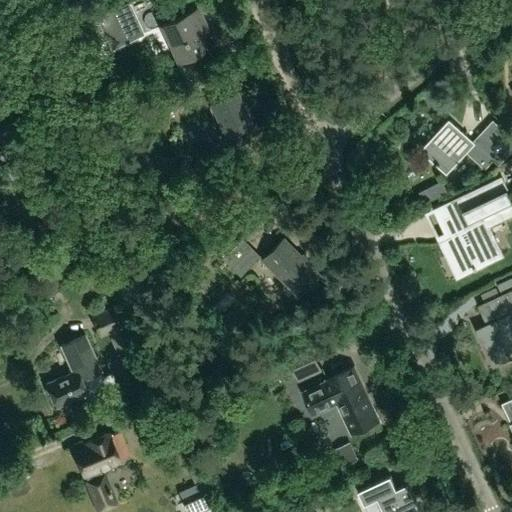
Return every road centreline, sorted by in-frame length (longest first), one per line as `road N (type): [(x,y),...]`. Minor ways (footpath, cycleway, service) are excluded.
road 1 (residential): [(496,511),(326,148)]
road 2 (residential): [(326,148),(511,0)]
road 3 (residential): [(326,148),(257,0)]
